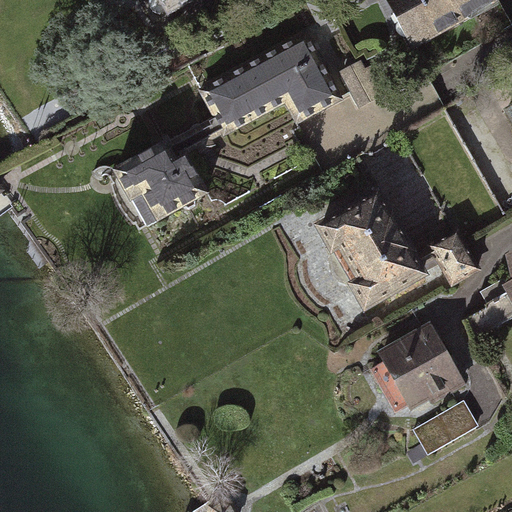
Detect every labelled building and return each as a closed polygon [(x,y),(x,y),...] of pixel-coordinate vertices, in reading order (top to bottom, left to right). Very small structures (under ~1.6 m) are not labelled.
[(155,0),(164,15),(188,0),(155,0)] [(499,0),(384,0),(410,47),(500,0),(499,0)] [(292,124),(340,100),(304,32),(193,91),(207,117),(219,137),(282,104),(292,124)] [(335,71),(355,109),(394,89),(379,60),(361,69),(357,60),(335,71)] [(511,99),(496,108),(511,136),(511,99)] [(219,137),(207,117),(107,169),(106,181),(115,202),(125,220),(135,229),(206,194),(183,158),(219,137)] [(452,189),(476,223),(502,206),(478,171),(452,189)] [(373,189),(307,224),(355,313),(421,278),(373,189)] [(422,246),(445,288),(474,271),(451,230),(422,246)] [(511,316),(511,247),(496,256),(502,263),(502,275),(501,297),(459,320),(471,339),(511,316)] [(461,385),(423,321),(369,352),(375,362),(363,369),(388,412),(401,404),(405,411),(422,401),(425,407),(461,385)] [(407,429),(421,455),(473,427),(459,401),(407,429)]
